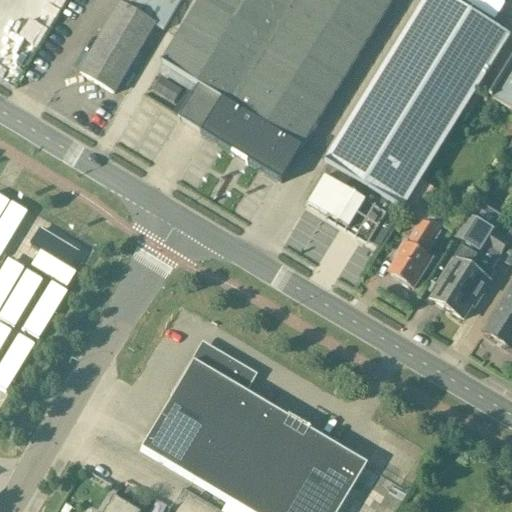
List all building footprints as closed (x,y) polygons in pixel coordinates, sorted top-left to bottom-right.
[(152,0),(124,0),(121,6),(80,76),(115,96),(156,27),(164,32),(175,13),(152,0)] [(202,0),(162,65),(200,88),(179,122),(197,132),(282,184),(302,151),(303,152),(397,0),(202,0)] [(423,183),(511,39),(511,38),(449,0),(425,0),(324,165),(334,171),(402,212),(404,213),(423,183)] [(511,113),(511,63),(490,100),(511,113)] [(175,107),(183,94),(162,81),(154,94),(175,107)] [(308,208),(331,221),(329,224),(368,248),(370,244),(379,250),(402,212),(334,171),(328,181),(325,180),(308,208)] [(420,225),(406,247),(404,246),(395,261),(397,262),(389,276),(414,292),(432,263),(426,260),(442,235),(441,234),(447,224),(422,209),(434,190),(423,183),(404,213),(403,215),(420,225)] [(61,305),(90,248),(28,218),(5,263),(0,261),(25,211),(0,198),(0,322),(14,330),(22,312),(28,315),(39,294),(61,305)] [(432,303),(447,313),(496,234),(504,220),(479,204),(470,218),(480,224),(454,263),(440,287),(441,288),(432,303)] [(511,244),(496,234),(447,313),(464,324),(473,310),(475,311),(490,287),(490,286),(491,285),(487,282),(511,244)] [(511,288),(482,335),(511,354),(511,288)] [(35,296),(13,349),(34,358),(56,305),(35,296)] [(207,350),(199,353),(140,453),(239,511),(264,511),(310,435),(244,397),(255,379),(207,350)] [(310,435),(264,511),(338,511),(365,468),(310,435)] [(129,511),(111,501),(104,511),(129,511)]
